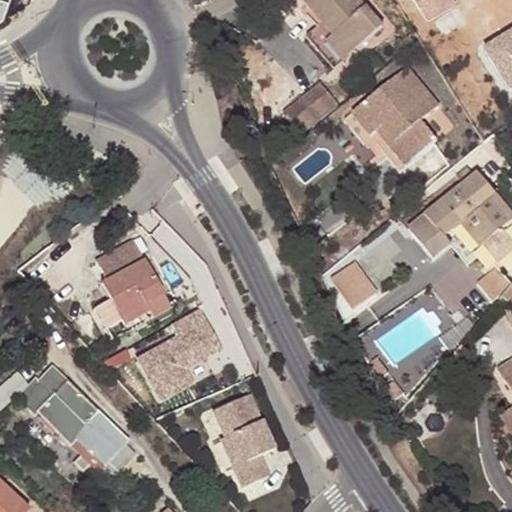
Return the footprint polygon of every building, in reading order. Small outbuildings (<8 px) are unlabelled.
[(384,23),(364,0),(306,0),(322,18),(306,32),(335,65),(384,23)] [(407,68),(354,113),(380,145),(403,172),(438,140),(423,122),(440,106),(407,68)] [(299,141),(339,107),(319,84),(279,118),(299,141)] [(375,150),(380,145),(354,113),(345,121),(370,150),(372,147),(375,150)] [(478,248),(481,246),(501,230),(511,220),(511,216),(476,173),(463,185),(425,217),(407,233),(433,263),(450,248),(445,241),(465,224),(470,231),(466,234),(478,248)] [(417,208),(425,217),(463,185),(455,176),(417,208)] [(511,242),(501,230),(481,246),(495,263),(500,264),(511,254),(511,242)] [(147,314),(150,319),(150,321),(169,310),(131,242),(94,262),(105,282),(98,286),(108,302),(121,328),(147,314)] [(377,294),(355,262),(330,280),(352,312),(377,294)] [(494,271),(478,284),(492,301),(509,287),(494,271)] [(121,328),(108,302),(93,311),(109,341),(150,319),(147,314),(121,328)] [(511,312),(509,308),(502,313),(511,326),(511,325),(511,312)] [(215,341),(198,310),(171,326),(178,339),(137,361),(159,403),(191,386),(183,371),(205,359),(200,350),(215,341)] [(466,321),(438,341),(449,357),(473,331),(466,321)] [(200,350),(205,359),(221,351),(215,341),(200,350)] [(464,345),(452,359),(463,372),(477,360),(464,345)] [(128,360),(124,352),(112,359),(116,367),(128,360)] [(103,363),(110,370),(116,367),(112,359),(103,363)] [(511,360),(497,371),(511,392),(511,408),(501,417),(511,431),(511,360)] [(75,441),(103,467),(122,447),(127,442),(50,367),(34,383),(32,381),(26,386),(15,397),(13,400),(32,419),(35,415),(69,448),(75,441)] [(0,407),(13,395),(25,385),(15,372),(0,386),(0,407)] [(26,386),(25,385),(13,395),(15,397),(26,386)] [(232,435),(246,464),(233,470),(242,490),(269,477),(260,458),(273,452),(248,397),(212,413),(224,439),(232,435)] [(219,441),(233,470),(246,464),(232,435),(224,439),(219,441)] [(69,448),(78,456),(90,468),(96,474),(103,467),(75,441),(69,448)] [(132,455),(122,447),(103,467),(112,476),(132,455)] [(82,475),(90,468),(78,456),(71,464),(82,475)] [(29,511),(0,485),(0,511),(29,511)]
